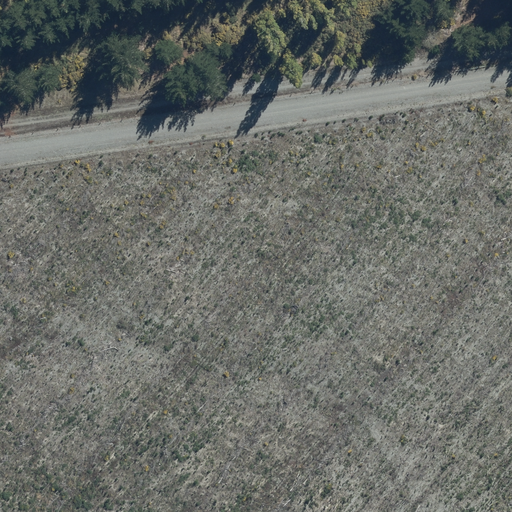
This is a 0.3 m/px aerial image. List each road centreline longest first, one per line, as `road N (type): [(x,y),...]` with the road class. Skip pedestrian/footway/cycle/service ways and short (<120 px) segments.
road 1 (track): [(0,126),(511,50)]
road 2 (unclassified): [(0,147),(511,74)]
